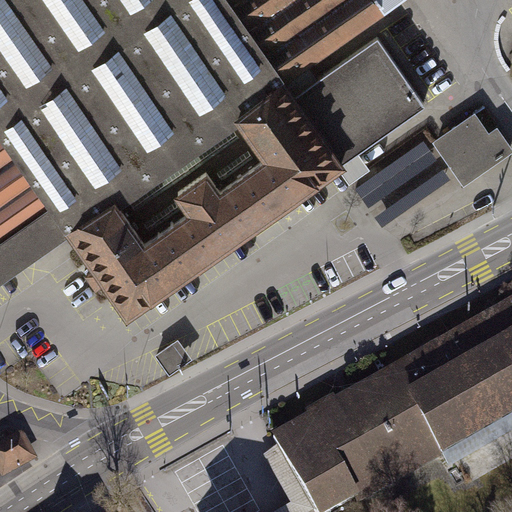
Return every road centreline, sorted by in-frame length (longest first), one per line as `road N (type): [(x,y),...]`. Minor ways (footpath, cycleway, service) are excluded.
road 1 (tertiary): [(111,448),(511,240)]
road 2 (unclassified): [(505,0),(483,30),(511,110)]
